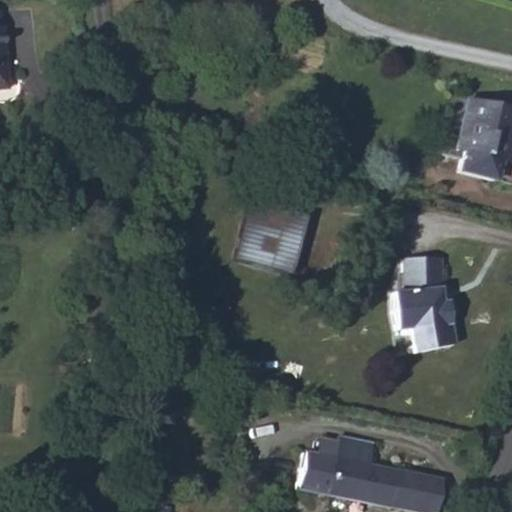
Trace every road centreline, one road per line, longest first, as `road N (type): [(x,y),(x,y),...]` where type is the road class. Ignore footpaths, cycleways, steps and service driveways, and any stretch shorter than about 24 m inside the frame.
road 1 (unclassified): [(83,0),(95,511)]
road 2 (residential): [(511,69),(365,34),(316,0)]
